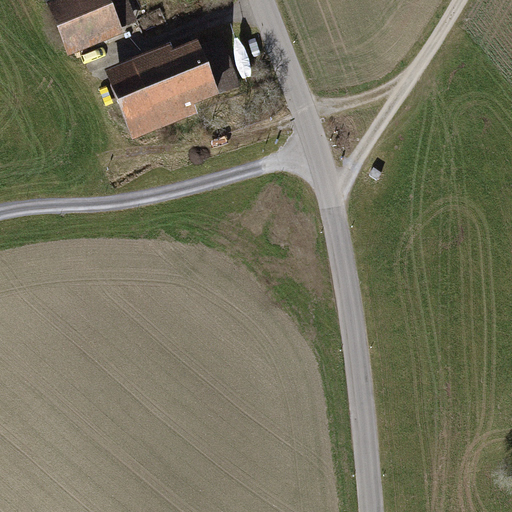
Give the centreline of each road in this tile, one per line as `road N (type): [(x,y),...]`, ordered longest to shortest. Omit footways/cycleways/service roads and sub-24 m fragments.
road 1 (unclassified): [(261,0),(330,197),(372,511)]
road 2 (track): [(0,213),(137,200),(317,150)]
road 3 (track): [(458,0),(330,197)]
road 4 (track): [(262,1),(89,66)]
